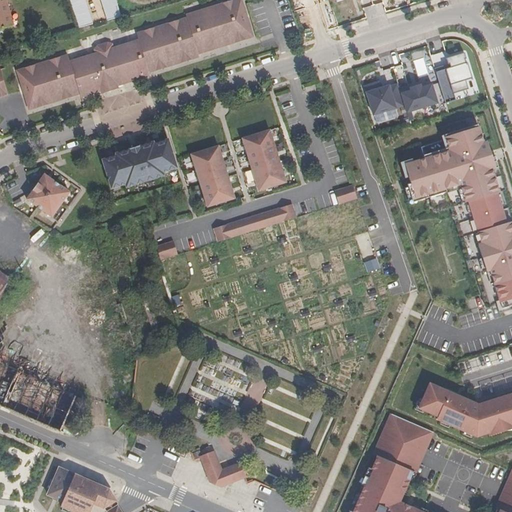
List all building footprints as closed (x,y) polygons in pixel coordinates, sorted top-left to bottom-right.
[(0,0),(0,29),(14,26),(6,0),(0,0)] [(24,70),(16,73),(28,111),(36,108),(35,106),(45,102),(46,105),(61,101),(60,98),(70,95),(70,98),(78,95),(79,98),(100,92),(101,95),(116,90),(115,87),(148,77),(147,74),(155,71),(154,68),(164,65),(165,68),(179,63),(179,61),(189,57),(189,60),(197,58),(196,55),(221,47),(220,44),(225,43),(225,46),(233,43),(232,40),(242,37),(243,40),(251,38),(239,0),(238,0),(231,2),(232,5),(222,8),(221,6),(213,8),(214,11),(210,12),(209,9),(194,14),(195,17),(178,22),(179,25),(168,28),(168,25),(153,30),(154,33),(144,36),(143,33),(135,36),(137,42),(112,50),(111,45),(106,44),(96,47),(92,51),(94,56),(69,64),(67,57),(59,59),(60,62),(50,65),(49,63),(34,67),(35,70),(25,73),(24,70)] [(69,0),(79,27),(93,23),(85,0),(69,0)] [(121,15),(116,0),(100,0),(107,20),(121,15)] [(380,2),(363,8),(369,23),(386,17),(380,2)] [(432,54),(432,66),(444,66),(445,54),(432,54)] [(436,73),(446,104),(456,101),(454,95),(469,90),(466,81),(472,79),(467,63),(466,64),(465,60),(466,59),(464,54),(447,59),(449,65),(450,64),(451,68),(436,73)] [(435,69),(436,73),(451,68),(450,64),(449,65),(435,69)] [(374,116),(405,106),(401,94),(398,85),(390,87),(390,86),(381,88),(379,82),(365,87),(374,116)] [(411,91),(401,94),(405,106),(407,113),(438,104),(432,85),(421,88),(421,85),(410,88),(411,91)] [(511,220),(508,208),(507,208),(502,192),(505,191),(501,176),(493,151),(490,152),(487,143),(484,144),(478,126),(446,135),(447,140),(422,148),(425,159),(405,166),(411,184),(408,185),(412,199),(420,197),(421,200),(429,197),(434,213),(450,208),(464,250),(462,250),(471,277),(476,275),(486,308),(497,305),(499,313),(511,309),(511,220)] [(261,131),(233,141),(252,193),(279,184),(261,131)] [(108,162),(94,167),(105,196),(118,191),(119,194),(156,181),(155,178),(169,173),(159,144),(145,149),(145,148),(108,160),(108,162)] [(228,201),(210,149),(183,159),(201,211),(228,201)] [(51,218),(69,193),(44,175),(26,200),(51,218)] [(351,197),(346,184),(328,190),(333,203),(351,197)] [(296,218),(292,204),(213,229),(217,242),(296,218)] [(156,247),(161,262),(179,256),(174,241),(156,247)] [(364,263),(368,273),(381,268),(377,258),(364,263)] [(0,293),(10,279),(0,271),(0,293)] [(82,385),(0,350),(0,406),(61,433),(82,385)] [(511,394),(478,405),(430,384),(419,408),(438,417),(437,419),(477,437),(489,433),(511,425),(511,394)] [(374,455),(377,456),(413,472),(415,473),(433,432),(392,414),(374,455)] [(511,429),(511,425),(489,433),(490,436),(511,429)] [(215,450),(199,457),(209,482),(221,488),(247,478),(241,462),(222,469),(215,450)] [(352,511),(504,511),(498,510),(497,511),(422,511),(403,504),(402,506),(395,503),(400,493),(403,494),(413,472),(377,456),(372,469),(364,486),(352,511)] [(364,486),(372,469),(367,467),(360,484),(364,486)] [(89,511),(93,504),(104,508),(105,507),(114,502),(116,501),(109,490),(59,468),(48,495),(63,502),(61,506),(74,511),(89,511)] [(498,510),(504,511),(511,511),(511,472),(497,509),(498,510)] [(119,511),(114,502),(105,507),(107,511),(119,511)]
